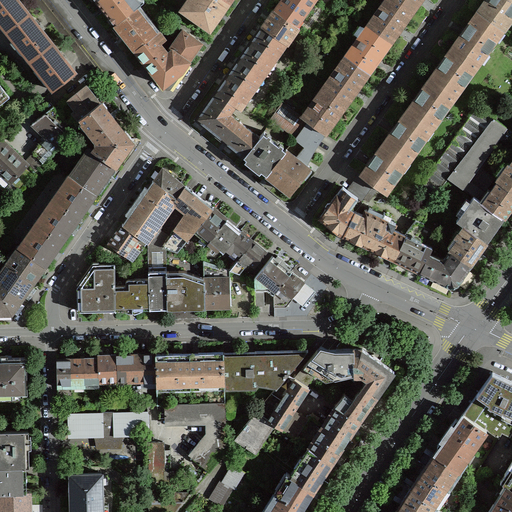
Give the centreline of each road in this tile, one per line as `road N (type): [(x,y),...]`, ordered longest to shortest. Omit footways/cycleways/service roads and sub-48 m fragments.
road 1 (residential): [(367,282),(352,313),(327,326),(49,332)]
road 2 (residential): [(456,0),(286,228)]
road 3 (residential): [(49,332),(56,288),(169,130)]
road 4 (tertiary): [(472,329),(349,511)]
road 5 (residential): [(49,332),(52,511)]
road 6 (tertiary): [(61,0),(169,130)]
road 7 (residential): [(169,130),(261,0)]
road 8 (tertiary): [(169,130),(286,228)]
